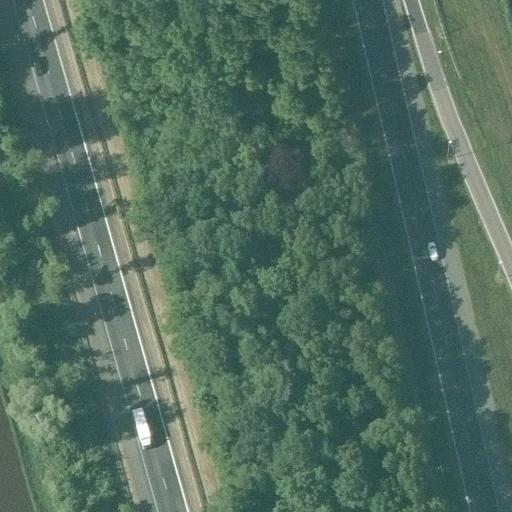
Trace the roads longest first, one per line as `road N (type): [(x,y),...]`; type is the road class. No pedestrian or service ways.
road 1 (motorway): [(28,0),(171,511)]
road 2 (motorway): [(483,511),(367,0)]
road 3 (motorway): [(511,269),(410,0)]
